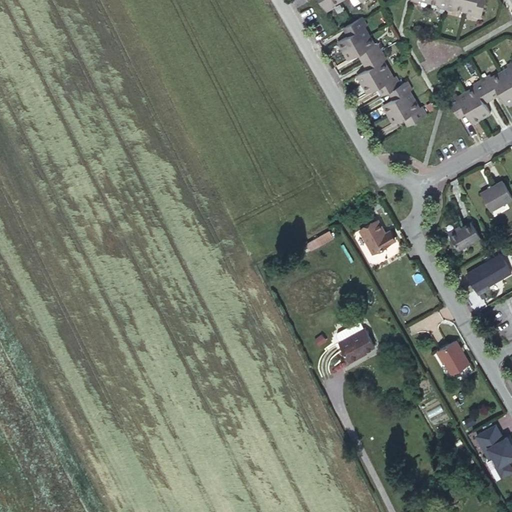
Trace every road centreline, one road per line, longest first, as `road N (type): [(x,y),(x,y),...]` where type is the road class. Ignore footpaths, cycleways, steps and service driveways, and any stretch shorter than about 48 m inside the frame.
road 1 (residential): [(279,0),(378,172),(407,177),(418,188)]
road 2 (residential): [(418,188),(410,227),(511,403)]
